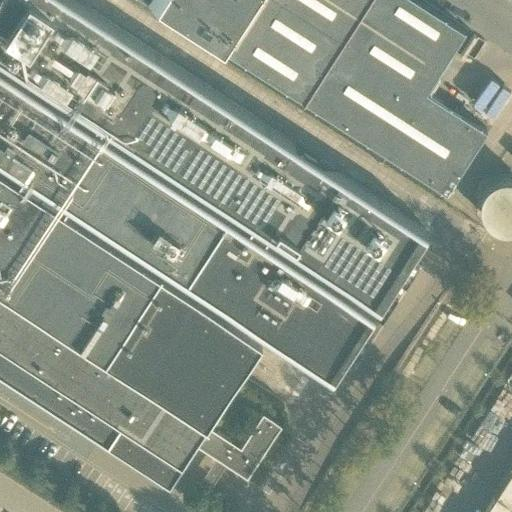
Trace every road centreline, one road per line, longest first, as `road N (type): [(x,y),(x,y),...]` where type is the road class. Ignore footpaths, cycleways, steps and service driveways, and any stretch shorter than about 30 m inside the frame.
road 1 (unknown): [(250,511),(432,280)]
road 2 (unknown): [(0,392),(158,511)]
